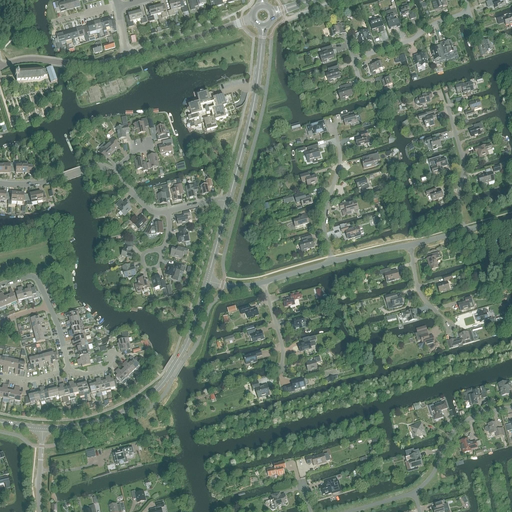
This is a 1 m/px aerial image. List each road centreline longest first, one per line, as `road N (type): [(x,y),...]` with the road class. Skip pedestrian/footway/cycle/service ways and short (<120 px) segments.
road 1 (tertiary): [(228,201),(256,92),(262,26)]
road 2 (tertiary): [(169,372),(148,397),(107,420),(42,428)]
road 3 (residential): [(414,492),(462,423),(511,407)]
road 4 (residential): [(126,56),(252,19)]
road 5 (residential): [(0,67),(28,59),(102,65),(126,56)]
road 6 (residential): [(331,262),(323,220),(338,164),(336,138)]
road 7 (residential): [(353,59),(468,12)]
road 8 (residential): [(464,230),(462,161),(447,108)]
